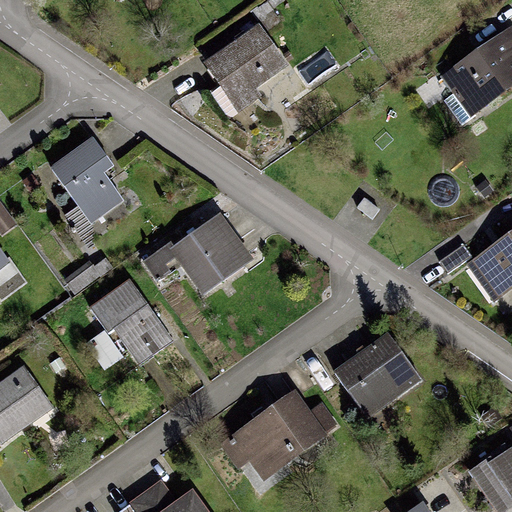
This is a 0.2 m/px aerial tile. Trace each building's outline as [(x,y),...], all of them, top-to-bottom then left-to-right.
[(454,89),(471,111),(511,78),(511,30),(463,68),(469,77),(454,89)] [(201,73),(230,114),(253,98),(249,91),(279,70),(255,35),(201,73)] [(91,136),(52,161),(89,219),(120,200),(100,169),(109,164),(91,136)] [(363,193),(355,203),(368,213),(376,203),(363,193)] [(215,210),(173,241),(207,287),(249,256),(215,210)] [(511,277),(511,225),(477,251),(501,285),(511,277)] [(445,248),(454,260),(480,240),(470,229),(445,248)] [(162,238),(143,252),(153,266),(172,252),(162,238)] [(127,278),(95,301),(135,356),(167,332),(127,278)] [(391,333),(338,369),(368,412),(421,376),(391,333)] [(23,362),(0,378),(0,434),(2,437),(52,403),(23,362)] [(297,391),(221,437),(232,456),(245,449),(258,471),(322,432),(297,391)] [(511,443),(473,469),(497,506),(511,496),(511,443)] [(142,511),(211,511),(192,484),(175,496),(167,483),(137,504),(142,511)]
